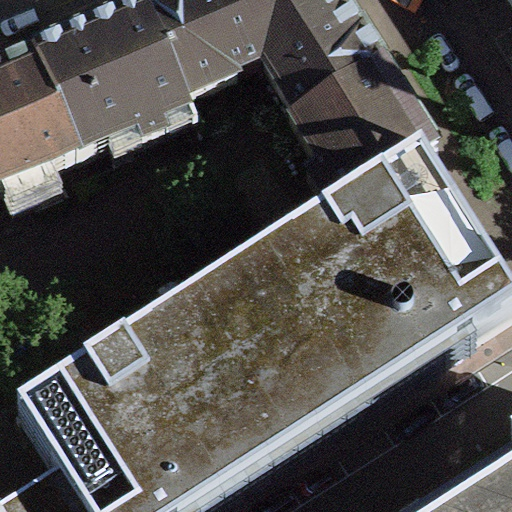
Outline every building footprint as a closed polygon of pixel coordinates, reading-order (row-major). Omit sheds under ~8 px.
[(306,181),(332,221),(424,168),(437,159),(432,151),(434,149),(430,144),(429,144),(405,106),(406,106),(402,100),(400,101),(381,71),(384,70),(381,65),(380,65),(365,43),(366,42),(362,36),(360,38),(335,0),(164,0),(148,7),(147,7),(142,9),(143,11),(184,109),(237,87),(235,82),(262,71),(295,123),(289,127),(318,173),(306,181)] [(164,131),(189,120),(184,109),(143,11),(33,58),(78,166),(135,142),(140,153),(168,141),(164,131)] [(0,198),(75,166),(76,167),(78,166),(33,58),(0,72),(0,71),(0,198)] [(216,511),(511,323),(511,306),(424,168),(332,221),(16,423),(57,487),(17,511),(216,511)] [(511,511),(511,456),(510,458),(511,460),(511,491),(478,511),(511,511)]
